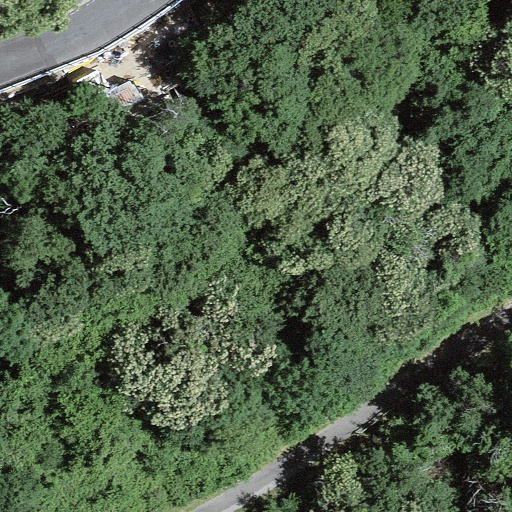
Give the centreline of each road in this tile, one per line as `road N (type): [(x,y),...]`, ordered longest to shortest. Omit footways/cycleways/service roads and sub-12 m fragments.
road 1 (unclassified): [(511,316),(204,511)]
road 2 (tertiary): [(123,0),(0,64)]
